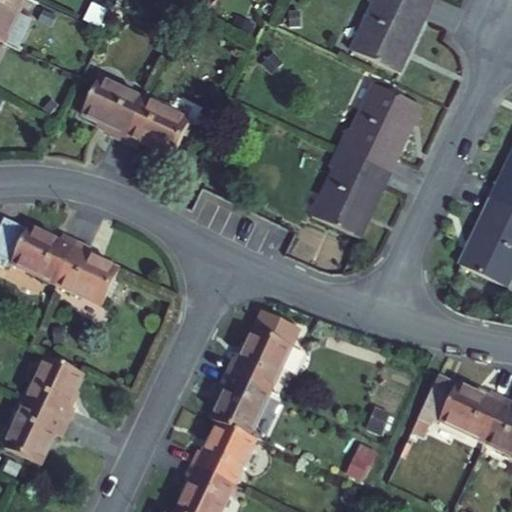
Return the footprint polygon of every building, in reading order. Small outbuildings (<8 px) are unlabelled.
[(26,0),(0,0),(0,41),(6,44),(19,15),(26,0)] [(375,5),(352,53),(400,75),(431,8),(412,0),(371,0),(370,3),(375,5)] [(412,0),(431,8),(434,0),(412,0)] [(19,15),(6,44),(5,44),(18,50),(32,20),(19,15)] [(99,79),(82,115),(114,130),(111,136),(125,143),(145,101),(99,79)] [(348,131),(339,150),(391,174),(422,107),(375,85),(352,133),(348,131)] [(190,122),(145,101),(125,143),(139,150),(142,144),(173,158),(190,122)] [(360,240),(391,174),(339,150),(330,168),(335,170),(312,218),(360,240)] [(511,158),(492,201),(511,211),(511,158)] [(511,211),(492,201),(461,268),(508,290),(511,281),(511,211)] [(0,266),(4,269),(10,267),(11,263),(57,285),(77,243),(63,236),(60,243),(28,228),(28,230),(5,219),(0,229),(0,266)] [(92,250),(77,243),(57,285),(103,307),(120,271),(88,256),(92,250)] [(228,373),(270,393),(300,330),(264,313),(241,361),(235,359),(228,373)] [(83,375),(48,358),(26,404),(68,424),(75,409),(68,406),(83,375)] [(221,387),(228,390),(214,421),(220,424),(248,438),(270,393),(228,373),(221,387)] [(488,400),(438,377),(412,434),(424,439),(431,425),(432,426),(435,419),(485,443),(505,401),(491,394),(488,400)] [(511,403),(505,401),(485,443),(511,455),(511,403)] [(68,424),(26,404),(4,449),(40,466),(55,435),(61,438),(68,424)] [(220,424),(205,455),(199,452),(192,466),(234,486),(255,441),(248,438),(220,424)] [(192,483),(177,511),(221,511),(234,486),(192,466),(185,480),(192,483)]
